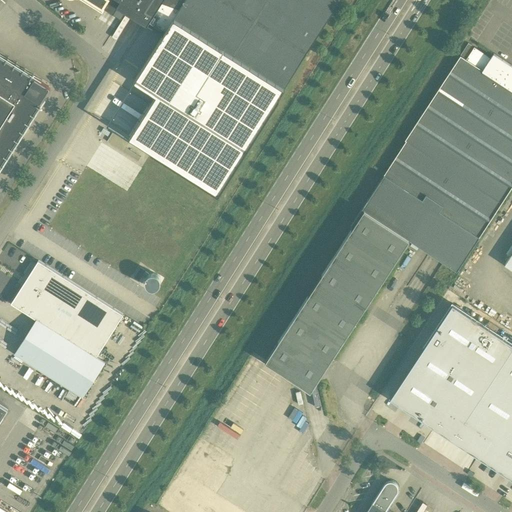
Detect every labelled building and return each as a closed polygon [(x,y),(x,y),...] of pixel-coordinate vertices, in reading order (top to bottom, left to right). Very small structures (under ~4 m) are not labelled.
[(80,0),(102,13),(105,9),(121,19),(125,12),(147,26),(147,25),(161,2),(179,9),(184,0),(80,0)] [(184,0),(179,9),(174,18),(284,88),(339,0),(184,0)] [(174,18),(179,9),(161,2),(147,25),(163,34),(134,80),(156,94),(129,137),(218,193),(232,171),(284,88),(174,18)] [(223,417),(170,499),(189,511),(282,511),(308,473),(286,458),(329,393),(331,391),(334,390),(336,389),(341,389),(344,391),(372,347),(396,363),(457,271),(479,236),(511,186),(511,65),(494,53),(491,58),(474,47),(466,59),(464,58),(460,55),(350,226),(352,227),(265,361),(226,419),(223,417)] [(0,170),(46,98),(44,97),(50,87),(42,82),(41,82),(39,81),(39,80),(30,74),(18,92),(0,80),(0,170)] [(38,260),(11,303),(40,321),(19,354),(84,395),(105,362),(96,356),(123,314),(38,260)] [(145,270),(140,267),(134,277),(139,280),(145,270)] [(511,342),(451,303),(389,397),(434,426),(445,407),(490,437),(478,455),(511,477),(511,342)] [(366,511),(386,511),(385,511),(397,492),(397,485),(391,481),(387,481),(384,484),(366,511)]
